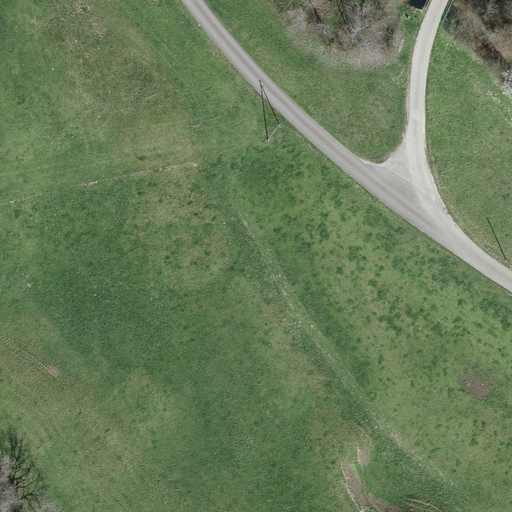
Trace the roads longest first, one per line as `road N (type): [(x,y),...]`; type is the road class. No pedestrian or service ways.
road 1 (unclassified): [(511,279),(326,144),(192,0)]
road 2 (track): [(433,229),(415,104),(439,0)]
